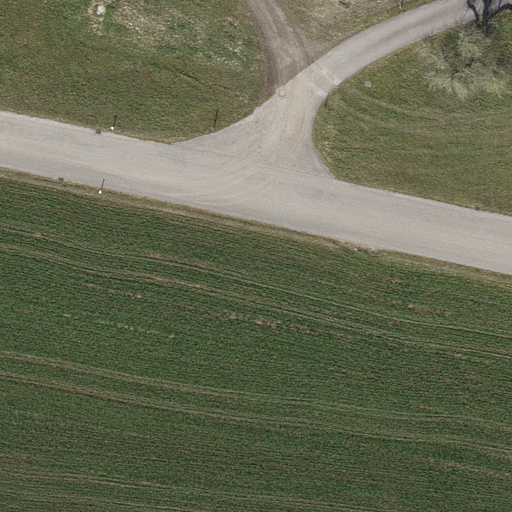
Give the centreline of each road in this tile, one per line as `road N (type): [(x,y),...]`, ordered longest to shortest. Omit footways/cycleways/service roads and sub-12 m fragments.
road 1 (residential): [(483,0),(327,81),(253,202)]
road 2 (tertiary): [(253,202),(511,253)]
road 3 (tertiary): [(0,148),(253,202)]
